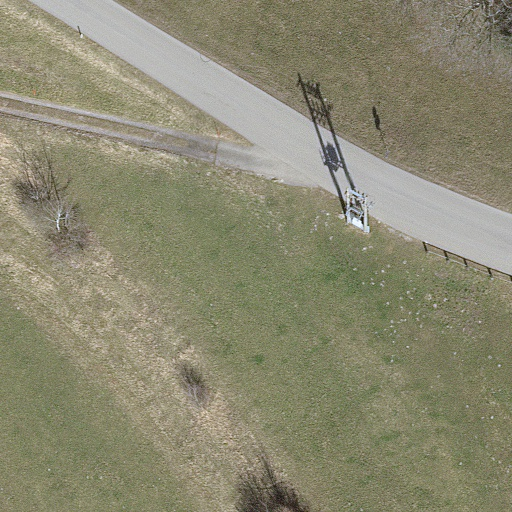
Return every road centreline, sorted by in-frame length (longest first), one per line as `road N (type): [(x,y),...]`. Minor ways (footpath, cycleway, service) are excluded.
road 1 (tertiary): [(67,0),(357,177),(511,246)]
road 2 (track): [(357,177),(0,103)]
